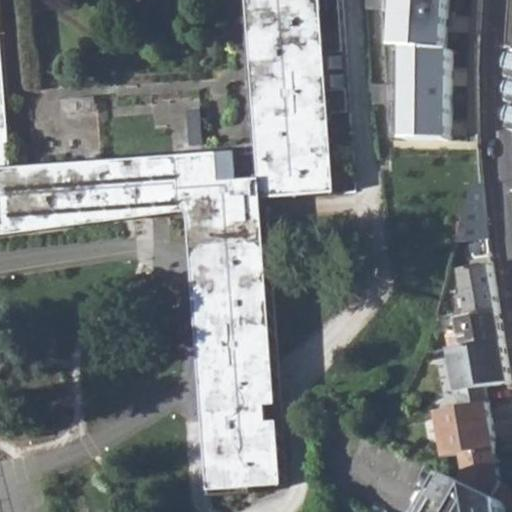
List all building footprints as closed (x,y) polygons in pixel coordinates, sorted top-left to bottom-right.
[(0,154),(0,230),(134,213),(134,221),(188,215),(191,215),(193,219),(204,372),(217,371),(218,389),(205,389),(213,493),(287,487),(283,424),(272,425),(271,408),(282,407),(267,201),(266,189),(297,187),(298,198),(340,195),(334,115),(352,114),(349,91),(333,92),(331,55),(347,54),(343,0),(251,0),(262,153),(4,171),(3,154),(0,154)] [(400,0),(398,46),(412,46),(451,49),(453,0),(400,0)] [(412,46),(409,137),(457,139),(460,49),(451,49),(412,46)] [(471,187),(456,240),(490,237),(485,184),(471,187)] [(297,187),(266,189),(267,201),(298,198),(297,187)] [(134,213),(0,230),(0,238),(134,221),(134,213)] [(459,312),(465,345),(505,339),(493,263),(463,268),(470,310),(459,312)] [(511,380),(505,339),(465,345),(453,347),(460,406),(437,409),(444,456),(462,453),(464,471),(460,479),(506,500),(511,502),(511,487),(503,483),(489,401),(487,386),(511,382),(511,380)] [(217,371),(204,372),(205,389),(218,389),(217,371)] [(282,407),(271,408),(272,425),(283,424),(282,407)] [(508,511),(506,500),(460,479),(449,474),(427,511),(508,511)]
